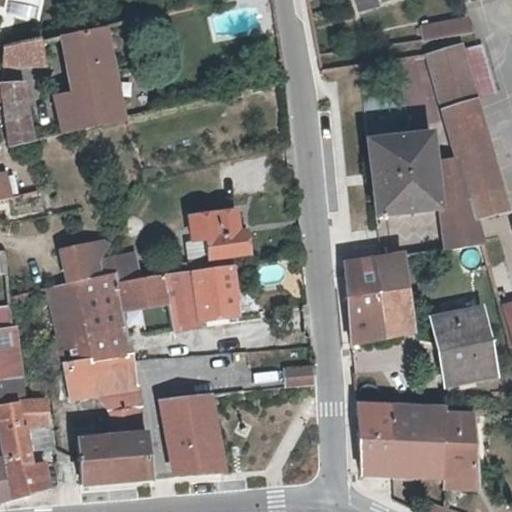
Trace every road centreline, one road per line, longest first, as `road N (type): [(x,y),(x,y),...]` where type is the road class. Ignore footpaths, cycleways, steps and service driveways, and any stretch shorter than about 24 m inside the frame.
road 1 (residential): [(335,499),(304,75),(289,0)]
road 2 (residential): [(335,499),(146,511)]
